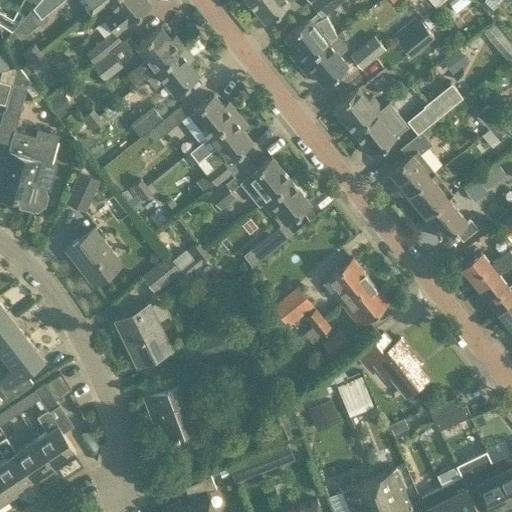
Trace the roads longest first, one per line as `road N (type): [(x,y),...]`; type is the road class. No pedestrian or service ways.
road 1 (residential): [(511,385),(200,0)]
road 2 (residential): [(120,510),(119,436),(98,374),(52,294),(0,242)]
